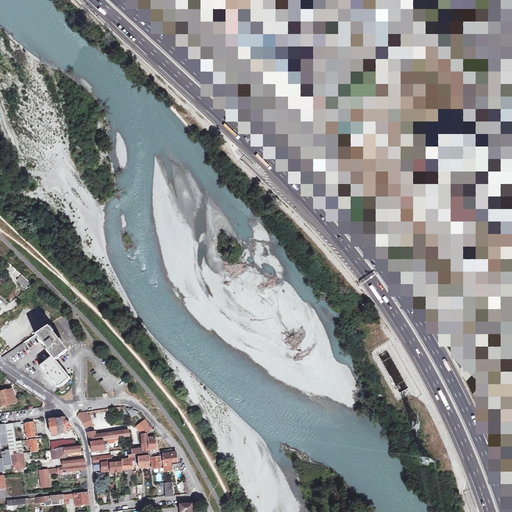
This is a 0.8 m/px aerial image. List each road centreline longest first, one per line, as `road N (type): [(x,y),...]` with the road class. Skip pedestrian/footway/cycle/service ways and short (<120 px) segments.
road 1 (motorway): [(96,0),(278,170),(357,260),(434,380),(490,511)]
road 2 (motorway): [(507,511),(446,374),(369,252),(286,156),(119,0)]
road 3 (tertiary): [(144,0),(321,168),(381,238),(511,456)]
road 4 (track): [(71,0),(216,135),(361,294)]
road 5 (track): [(375,312),(428,403),(469,497)]
road 6 (residential): [(63,407),(136,405),(181,455),(202,496)]
